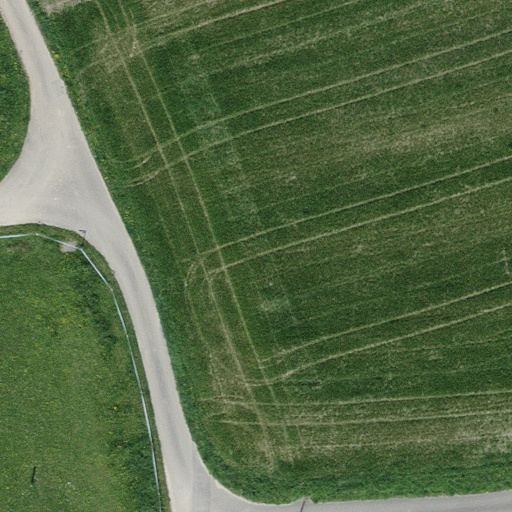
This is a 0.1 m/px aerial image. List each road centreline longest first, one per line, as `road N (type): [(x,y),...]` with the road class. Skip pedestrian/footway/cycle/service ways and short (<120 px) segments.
road 1 (unclassified): [(11,0),(94,194),(209,511)]
road 2 (residential): [(511,491),(360,511)]
